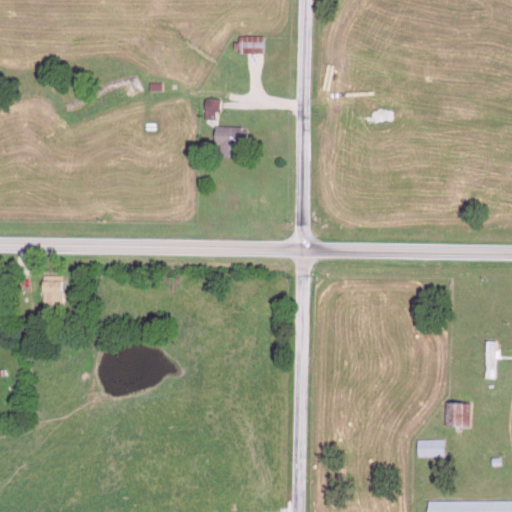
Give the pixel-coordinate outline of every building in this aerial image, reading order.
[(237,55),(251,55),(251,87),(261,87),(261,38),(237,38),(237,55)] [(203,121),(217,121),(217,102),(203,102),(203,121)] [(241,129),(214,129),(214,146),(219,146),(219,159),(241,159),(241,129)] [(41,309),(61,309),(61,279),(41,279),(41,309)] [(483,376),(493,376),(493,342),(483,342),(483,376)] [(467,427),(467,403),(444,403),(444,427),(467,427)] [(442,457),(442,440),(415,440),(415,457),(442,457)] [(511,511),(511,500),(425,501),(425,511),(511,511)]
